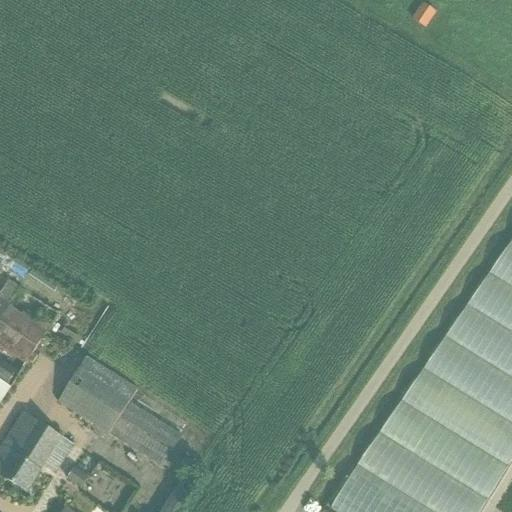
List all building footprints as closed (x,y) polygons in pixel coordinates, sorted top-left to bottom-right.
[(425,29),(436,13),(422,4),(412,20),(425,29)] [(511,242),(355,511),(504,511),(511,499),(511,242)] [(0,277),(0,348),(26,365),(58,315),(38,302),(27,318),(8,306),(18,289),(0,277)] [(58,403),(75,413),(109,435),(110,433),(163,466),(181,437),(130,404),(138,391),(102,369),(86,358),(58,403)] [(0,403),(10,389),(6,386),(16,371),(0,361),(0,403)] [(73,446),(23,413),(0,448),(0,476),(26,493),(44,466),(55,473),(73,446)] [(81,491),(89,478),(74,469),(67,482),(81,491)] [(158,511),(182,511),(201,483),(185,473),(158,511)]
